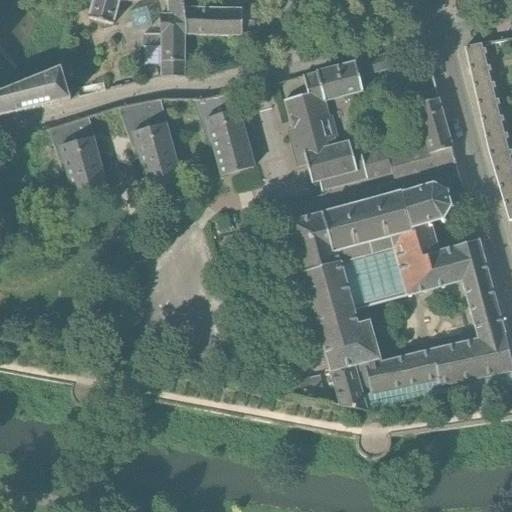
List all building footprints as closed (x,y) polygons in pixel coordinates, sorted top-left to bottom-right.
[(160,35),(184,36),(242,38),(242,36),(258,36),(264,31),(264,18),(259,13),(243,12),(243,11),(184,9),(183,0),(93,0),(88,19),(114,27),(121,3),(145,1),(145,2),(167,0),(167,15),(161,15),(160,35)] [(148,8),(129,14),(134,32),(153,26),(148,8)] [(184,36),(160,35),(143,35),(143,48),(144,48),(144,66),(161,66),(161,78),(185,78),(184,36)] [(0,118),(71,102),(61,69),(28,82),(12,62),(5,53),(0,47),(0,45),(4,42),(0,39),(0,118)] [(484,48),(483,45),(465,49),(469,67),(488,63),(484,48)] [(284,102),(291,128),(330,118),(326,104),(364,94),(359,78),(392,70),(388,56),(303,79),(308,95),(284,102)] [(488,63),(469,67),(473,85),(492,80),(488,63)] [(492,80),(473,85),(477,102),(496,97),(492,80)] [(387,155),(392,174),(395,183),(458,166),(454,155),(435,89),(405,97),(419,147),(388,155),(387,155)] [(206,101),(193,101),(208,145),(211,144),(220,178),(238,173),(256,168),(240,113),(241,113),(236,94),(206,101)] [(496,97),(477,102),(481,119),(501,114),(496,97)] [(160,100),(118,110),(135,160),(138,159),(147,192),(183,183),(167,125),(160,100)] [(501,114),(481,119),(485,136),(505,131),(501,114)] [(330,118),(291,128),(291,130),(287,131),(297,169),(307,166),(312,186),(320,184),(323,193),(392,174),(387,155),(388,155),(386,147),(361,154),(360,150),(352,152),(349,142),(340,145),(333,117),(330,118)] [(89,119),(48,132),(63,173),(65,172),(75,206),(110,196),(89,119)] [(505,131),(485,136),(489,154),(510,148),(505,131)] [(511,157),(510,148),(489,154),(494,170),(511,165),(511,157)] [(511,165),(494,170),(499,187),(511,184),(511,165)] [(511,184),(499,187),(504,204),(511,202),(511,184)] [(443,222),(452,209),(447,192),(433,185),(404,193),(403,191),(322,214),(287,223),(302,275),(311,309),(329,376),(330,375),(339,407),(368,414),(364,397),(371,395),(372,398),(438,383),(439,387),(511,371),(504,335),(484,264),(479,243),(441,253),(433,226),(443,222)] [(287,397),(327,405),(320,376),(283,384),(287,397)] [(511,412),(499,415),(471,417),(472,428),(511,422),(511,412)]
